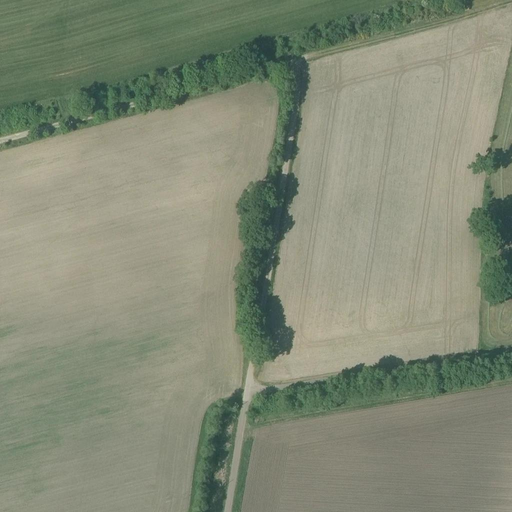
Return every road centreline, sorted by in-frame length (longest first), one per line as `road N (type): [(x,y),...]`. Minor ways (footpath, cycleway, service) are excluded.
road 1 (unclassified): [(511,353),(243,395),(224,511)]
road 2 (track): [(511,3),(291,68)]
